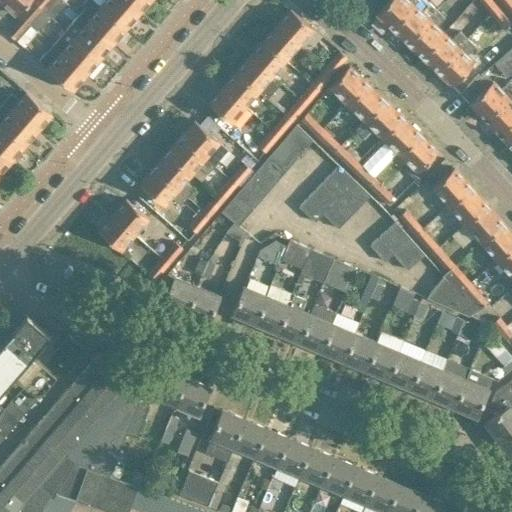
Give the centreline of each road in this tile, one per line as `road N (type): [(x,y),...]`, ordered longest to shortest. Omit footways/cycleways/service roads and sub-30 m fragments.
road 1 (residential): [(511,488),(455,442),(0,275)]
road 2 (residential): [(511,208),(304,0)]
road 3 (residential): [(110,139),(229,0)]
road 4 (residential): [(0,272),(110,139)]
road 5 (residential): [(110,139),(0,45)]
